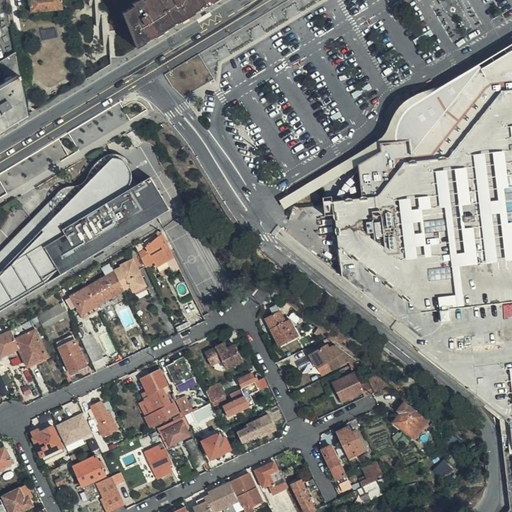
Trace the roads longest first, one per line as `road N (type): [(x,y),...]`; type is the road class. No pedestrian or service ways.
road 1 (residential): [(242,215),(478,411),(493,458),(495,488),(485,511)]
road 2 (residential): [(12,419),(238,315),(302,436)]
road 3 (residential): [(140,68),(242,215)]
road 4 (residential): [(145,511),(302,436)]
road 5 (secondary): [(140,68),(0,154)]
road 6 (secondary): [(256,0),(140,68)]
